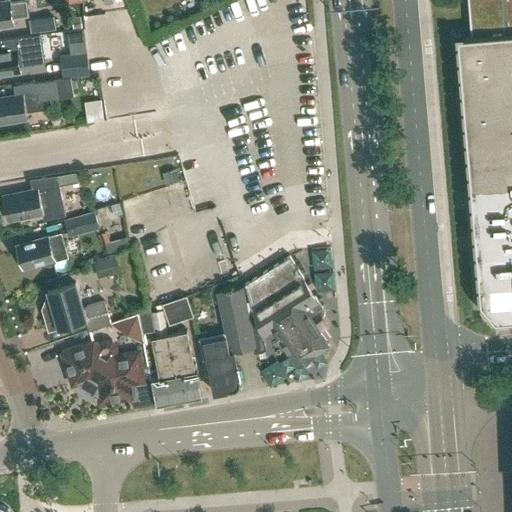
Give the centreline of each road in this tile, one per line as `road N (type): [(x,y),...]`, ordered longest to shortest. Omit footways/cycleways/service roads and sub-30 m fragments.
road 1 (secondary): [(342,0),(376,379)]
road 2 (secondary): [(437,371),(401,0)]
road 3 (tertiary): [(376,379),(161,427),(143,438)]
road 4 (tertiary): [(143,438),(378,414)]
